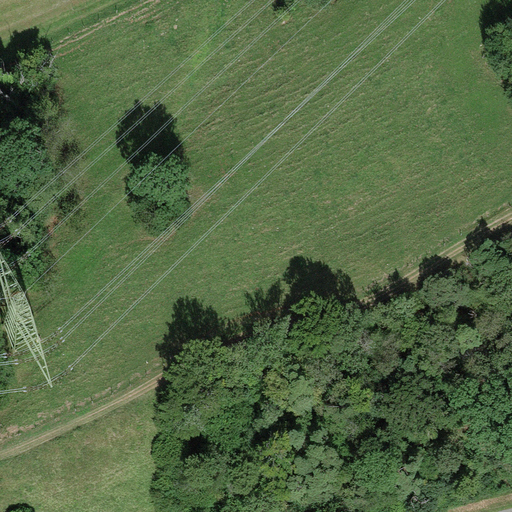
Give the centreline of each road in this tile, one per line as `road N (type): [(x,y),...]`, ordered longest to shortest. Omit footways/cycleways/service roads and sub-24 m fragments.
road 1 (track): [(0,454),(223,342),(323,315),(422,273),(511,219)]
road 2 (track): [(127,0),(0,55)]
